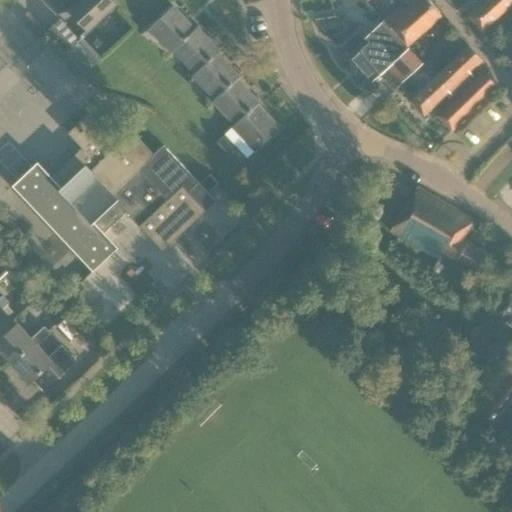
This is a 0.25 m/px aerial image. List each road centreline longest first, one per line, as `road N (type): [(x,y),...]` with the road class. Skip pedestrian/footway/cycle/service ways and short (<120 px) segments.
road 1 (unclassified): [(51,464),(254,269),(327,170),(338,135)]
road 2 (unclassified): [(338,135),(288,52),(283,0)]
road 3 (residential): [(338,135),(452,182)]
